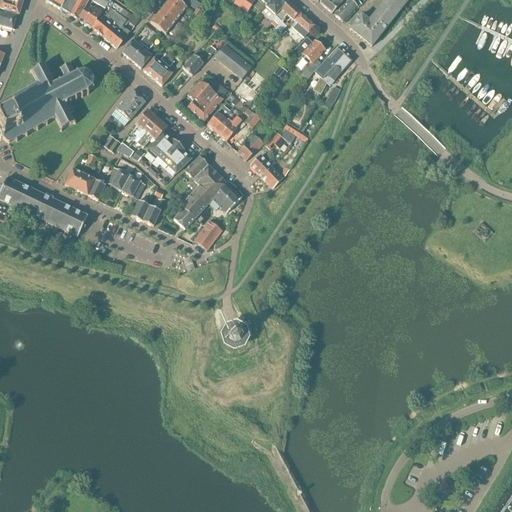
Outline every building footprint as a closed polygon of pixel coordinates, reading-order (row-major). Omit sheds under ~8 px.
[(1,0),(1,2),(14,6),(13,7),(21,9),(23,0),(1,0)] [(61,11),(67,0),(70,0),(75,3),(76,0),(46,0),(46,2),(61,11)] [(70,0),(67,0),(61,11),(77,21),(87,5),(90,0),(93,3),(97,5),(105,10),(106,8),(109,10),(114,4),(110,2),(109,4),(101,0),(76,0),(75,3),(70,0)] [(87,5),(77,21),(84,25),(94,9),(90,7),(93,3),(90,0),(87,5)] [(187,9),(175,0),(168,0),(166,3),(182,16),(187,9)] [(193,0),(181,0),(196,11),(200,5),(193,0)] [(253,0),(236,0),(233,5),(247,14),(255,1),(253,0)] [(260,0),(259,2),(258,2),(253,8),(260,14),(260,13),(272,0),(260,0)] [(272,0),(260,13),(269,22),(270,22),(271,22),(272,22),(273,22),(274,22),(278,26),(275,30),(280,35),(286,28),(282,24),(285,21),(284,19),(287,16),(282,11),(288,3),(285,0),(272,0)] [(342,0),(322,0),(320,4),(332,14),(343,1),(342,0)] [(358,9),(361,5),(365,2),(362,0),(359,4),(355,0),(354,0),(352,3),(350,1),(334,17),(342,23),(357,8),(358,9)] [(363,14),(349,31),(371,48),(409,0),(386,0),(370,20),(363,14)] [(0,10),(3,12),(17,16),(18,16),(21,9),(13,7),(14,6),(1,2),(0,1),(0,10)] [(182,16),(166,3),(161,10),(176,23),(182,16)] [(293,21),(300,14),(288,3),(282,11),(287,16),(293,21)] [(109,10),(106,14),(102,20),(101,19),(93,31),(101,38),(119,16),(119,17),(123,11),(114,4),(109,10)] [(100,14),(94,9),(84,25),(93,31),(101,19),(102,20),(106,14),(102,11),(100,14)] [(176,23),(161,10),(155,17),(171,29),(176,23)] [(193,16),(198,19),(202,13),(198,10),(193,16)] [(3,12),(0,23),(0,27),(13,31),(17,16),(3,12)] [(204,13),(199,20),(207,26),(211,18),(204,13)] [(119,16),(101,38),(109,44),(123,28),(122,27),(126,22),(134,28),(139,22),(131,16),(128,14),(124,20),(119,17),(119,16)] [(300,14),(293,21),(296,23),(291,28),(299,35),(304,40),(315,27),(300,14)] [(171,29),(155,17),(150,24),(166,36),(171,29)] [(215,26),(212,30),(219,34),(222,30),(215,26)] [(109,44),(116,50),(130,33),(123,28),(109,44)] [(140,43),(144,47),(149,41),(145,37),(140,43)] [(298,60),(302,56),(312,65),(301,76),(308,81),(320,65),(316,61),(324,52),(314,43),(312,45),(306,40),(292,54),(298,60)] [(149,41),(144,47),(149,51),(154,45),(149,41)] [(474,47),(465,41),(447,69),(456,75),(474,47)] [(131,63),(142,50),(133,42),(122,55),(131,63)] [(211,47),(206,53),(211,57),(215,51),(211,47)] [(242,81),(251,69),(224,47),(214,59),(242,81)] [(330,63),(322,73),(325,76),(345,55),(338,49),(327,61),(330,63)] [(131,63),(141,71),(152,57),(142,50),(131,63)] [(165,65),(170,59),(165,55),(161,61),(165,65)] [(322,81),(326,86),(329,88),(334,84),(333,83),(351,62),(352,61),(345,55),(325,76),(326,77),(322,81)] [(194,57),(182,69),(191,78),(203,65),(194,57)] [(154,59),(143,72),(152,80),(163,67),(154,59)] [(174,62),(170,59),(165,65),(170,68),(174,62)] [(7,98),(7,99),(7,100),(0,104),(0,134),(1,137),(0,137),(0,140),(0,142),(3,141),(9,145),(15,141),(16,143),(18,142),(17,140),(26,136),(27,137),(28,137),(27,135),(36,130),(37,132),(39,131),(38,129),(46,125),(47,127),(48,126),(47,124),(55,120),(60,129),(60,132),(61,132),(62,130),(73,125),(75,125),(76,123),(73,123),(69,115),(74,112),(70,105),(72,105),(70,102),(75,99),(76,102),(77,101),(76,99),(80,96),(82,99),(83,98),(82,96),(86,93),(87,95),(89,94),(87,92),(91,89),(93,91),(94,90),(93,88),(93,82),(96,82),(95,80),(93,81),(91,76),(92,74),(91,73),(89,75),(85,72),(85,70),(83,70),(83,72),(78,73),(77,71),(75,72),(76,74),(74,75),(70,65),(70,64),(69,63),(68,65),(60,69),(59,69),(58,70),(60,71),(64,80),(60,82),(59,80),(53,83),(51,79),(53,78),(52,77),(50,77),(45,67),(45,64),(43,64),(43,67),(32,72),(30,71),(29,73),(32,74),(37,84),(29,89),(28,87),(27,88),(28,89),(19,94),(19,92),(17,93),(18,94),(9,100),(8,98),(7,98)] [(288,72),(281,66),(274,75),(282,80),(288,72)] [(163,67),(152,80),(162,88),(172,75),(163,67)] [(187,109),(195,116),(214,95),(212,93),(200,83),(187,97),(193,102),(187,109)] [(218,85),(212,93),(214,95),(195,116),(203,123),(223,101),(221,100),(227,93),(218,85)] [(334,103),(340,92),(334,88),(328,99),(334,103)] [(131,92),(115,111),(129,122),(145,104),(131,92)] [(239,103),(235,99),(232,97),(228,101),(235,108),(239,103)] [(245,108),(239,103),(235,108),(241,113),(245,108)] [(207,127),(213,132),(230,113),(227,110),(223,108),(207,127)] [(244,115),(248,118),(250,116),(246,112),(248,111),(245,108),(241,113),(244,115)] [(133,141),(153,118),(147,112),(135,125),(127,136),(130,139),(133,141)] [(213,132),(219,138),(235,120),(232,117),(233,116),(230,113),(213,132)] [(252,114),(245,124),(252,130),(260,120),(252,114)] [(137,144),(141,147),(160,123),(153,118),(133,141),(137,144)] [(235,120),(219,138),(226,144),(231,138),(238,130),(237,130),(241,126),(238,123),(239,122),(236,118),(235,120)] [(152,138),(156,141),(158,139),(167,129),(160,123),(141,147),(144,149),(152,138)] [(306,144),(309,138),(299,131),(295,137),(306,144)] [(184,151),(173,141),(171,143),(163,135),(159,140),(178,156),(165,170),(173,178),(191,161),(182,153),(184,151)] [(113,155),(116,151),(120,145),(110,137),(102,147),(113,155)] [(255,137),(237,155),(246,163),(263,146),(255,137)] [(236,142),(231,138),(226,144),(230,148),(236,142)] [(145,154),(165,170),(178,156),(159,140),(158,139),(156,141),(145,154)] [(265,147),(270,152),(276,146),(271,141),(265,147)] [(118,153),(122,155),(127,149),(124,146),(122,147),(118,153)] [(127,149),(122,155),(130,159),(133,153),(127,149)] [(132,160),(138,163),(144,155),(138,151),(132,160)] [(90,156),(87,161),(85,166),(92,169),(96,159),(90,156)] [(250,168),(257,175),(261,179),(271,168),(260,157),(250,168)] [(199,158),(184,173),(199,188),(180,207),(183,210),(174,221),(184,231),(212,201),(227,186),(199,158)] [(151,167),(147,171),(151,175),(155,171),(151,167)] [(271,168),(261,179),(272,190),(283,180),(271,168)] [(105,184),(121,193),(129,178),(114,169),(105,184)] [(76,192),(83,177),(72,171),(64,187),(76,192)] [(155,171),(151,175),(156,180),(160,176),(155,171)] [(94,182),(83,177),(76,192),(87,197),(94,182)] [(145,186),(129,178),(121,193),(137,202),(145,186)] [(7,179),(0,193),(0,201),(27,214),(35,218),(77,239),(87,218),(7,179)] [(94,182),(87,197),(98,202),(105,187),(94,182)] [(212,201),(219,208),(226,215),(241,200),(227,186),(212,201)] [(161,199),(163,194),(156,191),(154,196),(161,199)] [(142,223),(149,208),(138,203),(131,218),(142,223)] [(149,208),(142,223),(153,228),(160,213),(149,208)] [(30,230),(35,218),(27,214),(21,226),(30,230)] [(194,243),(196,245),(206,252),(221,232),(209,223),(194,243)] [(122,261),(119,265),(101,260),(100,254),(97,253),(97,261),(95,269),(119,276),(122,268),(126,262),(122,261)] [(211,283),(205,268),(190,275),(196,289),(211,283)] [(241,345),(244,339),(242,332),(235,328),(228,330),(225,337),(227,344),(234,347),(241,345)]
